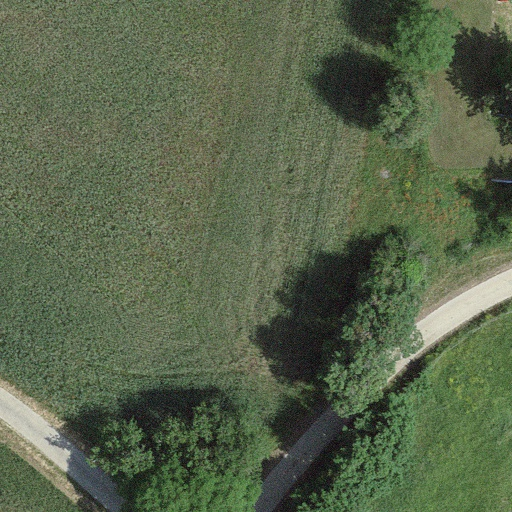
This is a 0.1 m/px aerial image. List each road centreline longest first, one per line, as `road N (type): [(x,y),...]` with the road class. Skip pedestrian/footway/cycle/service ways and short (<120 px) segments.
road 1 (unclassified): [(269,511),(292,474),(442,318),(511,292)]
road 2 (unclassified): [(0,405),(64,447),(128,511)]
